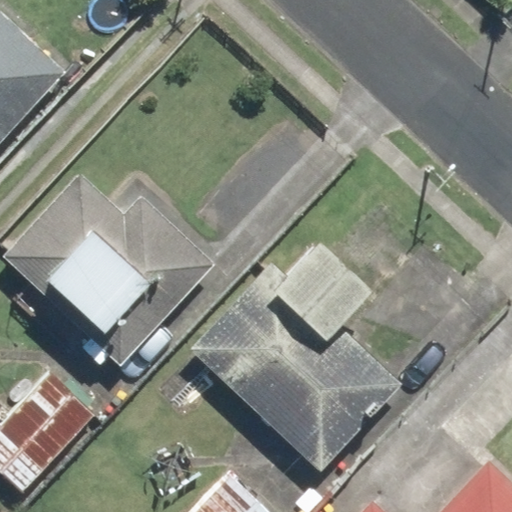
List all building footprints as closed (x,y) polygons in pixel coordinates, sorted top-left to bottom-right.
[(0,138),(65,69),(0,8),(0,138)] [(117,203),(86,171),(6,248),(115,362),(218,263),(140,181),(117,203)] [(278,264),(268,255),(191,334),(322,463),(404,380),(363,340),(349,354),(324,330),(369,284),(313,228),(278,264)] [(90,416),(47,373),(0,419),(0,467),(19,487),(90,416)] [(511,511),(511,477),(489,456),(436,511),(395,511),(374,492),(355,511),(511,511)] [(276,511),(227,465),(182,511),(276,511)]
